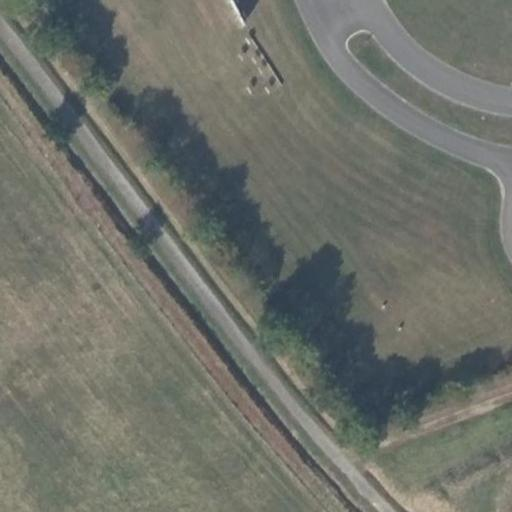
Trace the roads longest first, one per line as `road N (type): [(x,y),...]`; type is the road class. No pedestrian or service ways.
road 1 (unclassified): [(309,0),(340,56),(416,128),(511,163)]
road 2 (unclassified): [(380,26),(432,73),(511,102)]
